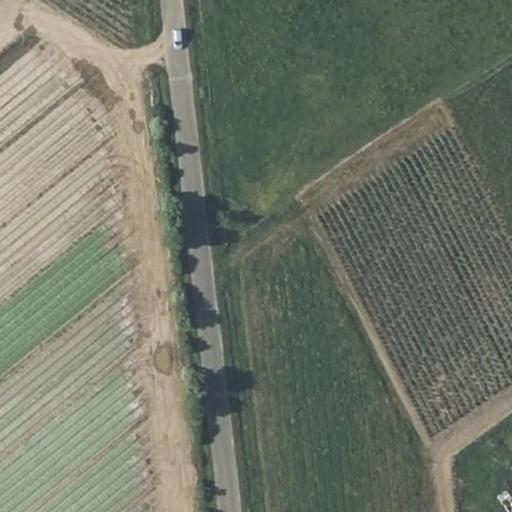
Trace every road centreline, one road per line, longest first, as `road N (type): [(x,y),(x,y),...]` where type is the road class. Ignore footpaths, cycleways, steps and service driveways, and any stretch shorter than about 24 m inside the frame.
road 1 (track): [(170,511),(138,106),(114,60),(28,4),(0,28)]
road 2 (unclassified): [(228,511),(170,0)]
road 3 (track): [(434,511),(429,449),(307,214),(436,125)]
